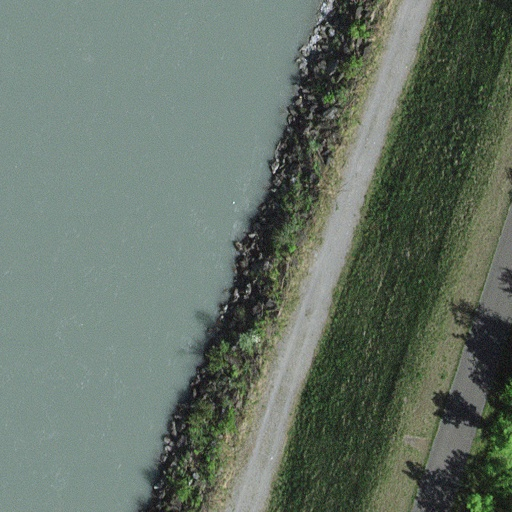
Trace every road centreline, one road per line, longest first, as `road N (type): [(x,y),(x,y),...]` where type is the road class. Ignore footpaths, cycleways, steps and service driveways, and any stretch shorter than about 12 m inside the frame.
road 1 (track): [(425,0),(258,511)]
road 2 (track): [(438,511),(511,275)]
